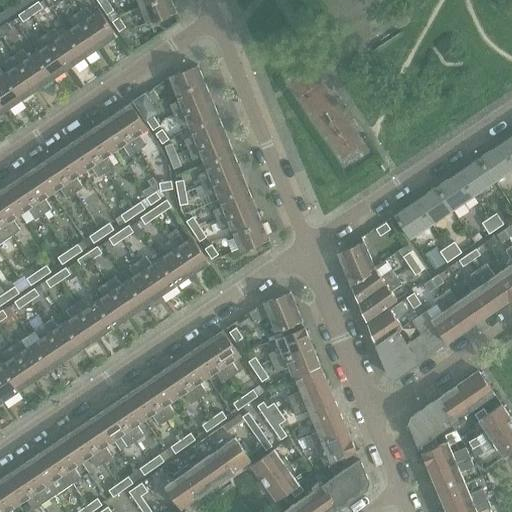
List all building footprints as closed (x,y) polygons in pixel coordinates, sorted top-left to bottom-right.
[(24,0),(16,6),(19,11),(34,0),(24,0)] [(171,0),(160,0),(142,7),(149,24),(177,12),(171,0)] [(107,1),(101,5),(107,15),(114,11),(107,1)] [(29,9),(33,16),(43,9),(39,2),(29,9)] [(16,6),(0,16),(0,23),(19,11),(16,6)] [(87,7),(78,14),(101,47),(117,36),(100,11),(93,16),(87,7)] [(29,9),(19,16),(23,22),(33,16),(29,9)] [(75,28),(68,33),(85,58),(101,47),(78,14),(70,19),(75,28)] [(120,18),(113,22),(120,32),(126,28),(120,18)] [(0,28),(0,33),(2,37),(12,30),(7,23),(0,28)] [(56,28),(46,35),(69,68),(85,58),(68,33),(61,37),(56,28)] [(44,49),(36,54),(53,79),(69,68),(46,35),(38,40),(44,49)] [(53,79),(36,54),(30,58),(24,50),(15,56),(37,90),(53,79)] [(15,56),(7,62),(12,70),(5,75),(22,100),(37,90),(15,56)] [(198,66),(170,77),(177,94),(205,82),(198,66)] [(0,102),(6,111),(22,100),(5,75),(0,78),(0,102)] [(177,94),(180,101),(171,105),(175,115),(212,100),(205,82),(177,94)] [(146,95),(153,105),(161,100),(154,90),(146,95)] [(153,116),(158,113),(153,105),(146,95),(146,94),(134,102),(147,120),(153,116)] [(212,100),(175,115),(179,125),(188,121),(191,129),(219,117),(212,100)] [(131,104),(115,115),(139,151),(147,145),(139,135),(148,129),(131,104)] [(115,115),(99,126),(116,151),(123,145),(131,156),(139,151),(115,115)] [(153,116),(147,120),(153,131),(160,126),(153,116)] [(191,129),(195,136),(185,140),(189,150),(227,135),(219,117),(191,129)] [(115,167),(108,156),(116,151),(99,126),(83,136),(107,172),(115,167)] [(163,130),(156,134),(163,144),(169,140),(163,130)] [(227,135),(189,150),(193,160),(203,156),(206,164),(234,153),(227,135)] [(83,136),(67,147),(84,172),(92,167),(99,177),(107,172),(83,136)] [(511,136),(501,144),(511,160),(511,136)] [(173,144),(165,147),(170,158),(177,155),(173,144)] [(511,160),(501,144),(480,158),(496,182),(511,170),(511,160)] [(84,188),(76,177),(84,172),(67,147),(52,157),(76,193),(84,188)] [(209,172),(199,176),(203,185),(241,170),(234,153),(206,164),(209,172)] [(177,155),(170,158),(174,169),(181,166),(177,155)] [(52,157),(36,168),(53,193),(60,188),(68,199),(76,193),(52,157)] [(480,158),(459,173),(474,196),(496,182),(480,158)] [(52,209),(45,198),(53,193),(36,168),(20,179),(44,214),(52,209)] [(241,170),(203,185),(207,195),(217,191),(220,199),(248,188),(241,170)] [(459,173),(438,187),(453,210),(474,196),(459,173)] [(20,179),(4,189),(21,214),(29,209),(36,220),(44,214),(20,179)] [(171,181),(159,184),(161,192),(173,190),(171,181)] [(183,181),(175,182),(178,194),(186,193),(183,181)] [(438,187),(417,201),(432,224),(453,210),(438,187)] [(223,207),(214,211),(218,221),(255,205),(248,188),(220,199),(223,207)] [(4,189),(0,192),(0,217),(12,236),(20,230),(13,220),(21,214),(4,189)] [(157,192),(147,199),(151,206),(161,199),(157,192)] [(186,193),(178,194),(180,206),(188,204),(186,193)] [(151,211),(155,218),(172,207),(167,200),(151,211)] [(417,201),(395,215),(411,239),(432,224),(417,201)] [(131,209),(136,216),(146,209),(141,202),(131,209)] [(255,205),(218,221),(222,231),(231,227),(234,234),(262,223),(255,205)] [(131,209),(121,216),(126,223),(136,216),(131,209)] [(151,211),(141,218),(145,225),(155,218),(151,211)] [(497,214),(490,219),(497,229),(504,224),(497,214)] [(0,217),(0,243),(12,236),(0,217)] [(193,217),(187,222),(193,232),(200,227),(193,217)] [(490,219),(483,224),(490,234),(497,229),(490,219)] [(100,230),(104,237),(114,230),(110,223),(100,230)] [(262,223),(234,234),(241,251),(269,239),(262,223)] [(391,230),(386,223),(376,229),(381,236),(391,230)] [(119,232),(124,239),(134,232),(129,226),(119,232)] [(200,227),(193,232),(200,242),(207,237),(200,227)] [(100,230),(90,237),(94,244),(104,237),(100,230)] [(504,230),(498,235),(504,243),(510,239),(504,230)] [(119,232),(106,241),(110,248),(124,239),(119,232)] [(171,240),(193,274),(209,263),(192,238),(185,243),(180,234),(171,240)] [(499,242),(495,237),(486,243),(490,248),(499,242)] [(168,255),(160,259),(177,285),(193,274),(171,240),(162,246),(168,255)] [(364,242),(339,253),(352,285),(375,268),(364,242)] [(448,247),(455,258),(462,253),(455,242),(448,247)] [(68,251),(73,258),(83,251),(78,245),(68,251)] [(212,245),(205,249),(212,259),(219,255),(212,245)] [(88,253),(92,260),(102,254),(98,247),(88,253)] [(437,247),(425,255),(435,270),(447,262),(440,252),(437,247)] [(448,247),(440,252),(447,262),(448,263),(455,258),(448,247)] [(477,249),(468,255),(472,261),(481,255),(477,249)] [(68,251),(58,258),(63,265),(73,258),(68,251)] [(88,253),(78,260),(82,267),(92,260),(88,253)] [(403,258),(409,268),(416,263),(410,254),(403,258)] [(148,255),(139,262),(161,295),(177,285),(160,259),(154,264),(148,255)] [(468,255),(459,261),(463,267),(472,261),(468,255)] [(130,267),(136,276),(129,281),(146,306),(161,295),(139,262),(130,267)] [(416,263),(409,268),(416,277),(422,273),(416,263)] [(511,298),(511,279),(505,269),(495,276),(487,264),(481,268),(478,270),(503,305),(511,298)] [(37,272),(41,279),(52,272),(47,266),(37,272)] [(56,275),(61,281),(71,275),(66,268),(56,275)] [(375,268),(352,285),(359,303),(386,283),(375,268)] [(470,276),(479,288),(469,295),(484,318),(503,305),(478,270),(476,272),(470,276)] [(37,272),(27,279),(32,286),(41,279),(37,272)] [(56,275),(46,281),(51,288),(61,281),(56,275)] [(432,279),(438,287),(444,284),(438,275),(432,279)] [(116,277),(107,283),(130,316),(146,306),(129,281),(122,285),(116,277)] [(432,279),(425,284),(431,292),(438,287),(432,279)] [(104,297),(97,302),(114,327),(130,316),(107,283),(99,289),(104,297)] [(386,283),(359,303),(367,321),(397,300),(386,283)] [(5,294),(10,300),(20,294),(15,287),(5,294)] [(35,289),(25,296),(29,302),(39,296),(35,289)] [(484,318),(469,295),(459,301),(451,290),(445,293),(443,295),(467,330),(484,318)] [(265,303),(250,313),(255,320),(268,311),(276,331),(302,320),(291,292),(265,303)] [(5,294),(0,297),(0,306),(10,300),(5,294)] [(414,294),(406,300),(414,311),(422,305),(414,294)] [(440,297),(434,301),(442,313),(432,320),(448,343),(467,330),(443,295),(440,297)] [(25,296),(15,302),(19,309),(29,302),(25,296)] [(85,298),(76,304),(98,338),(114,327),(97,302),(91,306),(85,298)] [(403,328),(396,318),(408,310),(402,301),(369,325),(378,346),(398,331),(398,332),(403,328)] [(73,318),(66,323),(83,348),(98,338),(76,304),(67,310),(73,318)] [(390,376),(397,378),(398,378),(448,343),(432,320),(427,311),(413,321),(422,335),(408,345),(398,332),(398,331),(378,346),(390,375),(390,376)] [(83,348),(66,323),(59,328),(53,319),(44,325),(67,359),(83,348)] [(41,339),(34,344),(51,369),(67,359),(44,325),(36,331),(41,339)] [(237,328),(230,333),(237,343),(244,338),(237,328)] [(282,350),(273,354),(276,362),(313,347),(305,328),(277,339),(282,350)] [(223,331),(207,342),(231,377),(239,372),(232,361),(240,356),(223,331)] [(51,369),(34,344),(27,349),(22,340),(13,346),(35,380),(51,369)] [(207,342),(191,352),(208,377),(216,372),(223,383),(231,377),(207,342)] [(4,352),(10,361),(3,365),(19,391),(35,380),(13,346),(4,352)] [(313,347),(276,362),(279,370),(288,366),(293,377),(321,366),(313,347)] [(191,352),(175,363),(199,399),(207,393),(200,382),(208,377),(191,352)] [(255,357),(248,361),(255,371),(262,367),(255,357)] [(175,363),(160,373),(176,398),(184,393),(192,404),(199,399),(175,363)] [(19,391),(3,365),(0,367),(0,395),(4,401),(19,391)] [(262,367),(255,371),(262,381),(269,377),(262,367)] [(302,391),(289,397),(293,406),(331,390),(322,370),(297,380),(302,391)] [(495,394),(478,370),(456,385),(466,400),(470,397),(477,407),(495,394)] [(168,404),(176,398),(160,373),(144,384),(168,420),(176,414),(168,404)] [(144,384),(128,395),(145,420),(153,414),(160,425),(168,420),(144,384)] [(467,418),(465,415),(477,407),(470,397),(466,400),(456,385),(439,397),(458,424),(467,418)] [(244,396),(249,403),(259,396),(254,389),(244,396)] [(331,390),(293,406),(296,415),(310,410),(314,421),(340,410),(331,390)] [(137,425),(145,420),(128,395),(112,405),(136,441),(144,436),(137,425)] [(244,396),(234,403),(239,410),(249,403),(244,396)] [(460,428),(458,424),(439,397),(413,416),(412,416),(410,423),(420,445),(451,423),(456,430),(460,428)] [(264,402),(258,406),(264,414),(270,410),(264,402)] [(275,403),(269,407),(274,416),(281,411),(275,403)] [(486,431),(483,433),(488,441),(511,424),(511,418),(502,404),(479,420),(486,431)] [(112,405),(96,416),(113,441),(121,435),(129,446),(136,441),(112,405)] [(270,410),(264,414),(270,423),(276,419),(270,410)] [(340,410),(314,421),(319,432),(306,438),(310,447),(348,431),(340,410)] [(213,418),(217,425),(227,418),(223,411),(213,418)] [(281,411),(274,416),(280,424),(286,420),(281,411)] [(249,412),(243,416),(249,425),(255,421),(249,412)] [(113,457),(105,446),(113,441),(96,416),(81,426),(105,462),(113,457)] [(213,418),(203,425),(208,432),(217,425),(213,418)] [(276,419),(270,423),(275,431),(282,427),(276,419)] [(255,421),(249,425),(255,433),(261,429),(255,421)] [(511,424),(488,441),(493,448),(496,446),(504,456),(511,450),(511,424)] [(81,426),(65,437),(82,462),(90,456),(97,467),(105,462),(81,426)] [(282,427),(275,431),(281,440),(288,436),(282,427)] [(261,429),(255,433),(261,442),(267,438),(261,429)] [(348,431),(310,447),(314,456),(327,451),(332,462),(357,452),(348,431)] [(181,440),(186,447),(196,440),(191,433),(181,440)] [(446,436),(448,442),(450,445),(456,442),(452,433),(446,436)] [(81,478),(74,467),(82,462),(65,437),(49,448),(73,483),(81,478)] [(216,446),(235,473),(234,472),(252,460),(236,437),(225,445),(223,441),(216,446)] [(267,438),(261,442),(267,450),(273,446),(267,438)] [(477,438),(469,443),(473,450),(481,445),(477,438)] [(181,440),(172,447),(176,454),(186,447),(181,440)] [(448,442),(422,453),(431,474),(470,458),(466,448),(453,454),(448,442)] [(481,445),(473,450),(476,456),(485,451),(481,445)] [(208,451),(210,455),(201,462),(217,486),(235,473),(216,446),(208,451)] [(49,448),(33,458),(57,494),(73,483),(49,448)] [(275,449),(252,465),(264,483),(291,464),(286,457),(282,460),(275,449)] [(150,462),(155,468),(165,461),(160,455),(150,462)] [(33,458),(18,469),(42,504),(57,494),(33,458)] [(465,483),(461,472),(474,467),(470,458),(431,474),(440,494),(465,483)] [(324,484),(324,485),(340,508),(367,488),(370,481),(369,481),(360,459),(324,484)] [(150,462),(140,469),(145,475),(155,468),(150,462)] [(188,466),(181,471),(200,498),(217,486),(201,462),(190,469),(188,466)] [(292,474),(296,472),(291,464),(264,483),(277,501),(291,491),(300,485),(292,474)] [(18,469),(2,479),(19,504),(27,499),(34,510),(42,504),(18,469)] [(176,479),(165,487),(181,510),(199,497),(199,498),(200,498),(181,471),(173,476),(176,479)] [(129,477),(119,483),(124,490),(134,483),(129,477)] [(2,479),(0,480),(0,510),(1,511),(12,511),(11,510),(19,504),(2,479)] [(322,480),(312,487),(314,490),(302,499),(308,506),(312,504),(317,511),(333,511),(340,508),(324,485),(324,484),(322,480)] [(119,483),(109,490),(114,497),(124,490),(119,483)] [(142,483),(136,487),(142,496),(148,492),(142,483)] [(465,483),(440,494),(447,511),(453,511),(487,498),(483,489),(470,495),(465,483)] [(300,485),(291,491),(295,497),(304,491),(300,485)] [(136,488),(130,492),(135,500),(141,496),(136,488)] [(141,496),(135,500),(141,509),(147,505),(141,496)] [(487,498),(453,511),(480,511),(491,508),(487,498)] [(97,499),(88,505),(92,511),(102,506),(97,499)] [(302,499),(284,511),(317,511),(312,504),(308,506),(302,499)]
